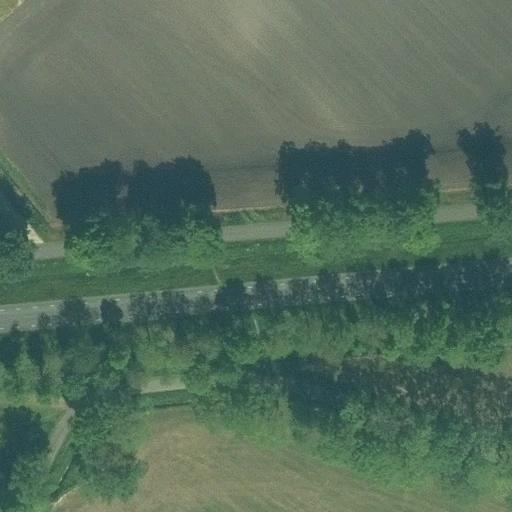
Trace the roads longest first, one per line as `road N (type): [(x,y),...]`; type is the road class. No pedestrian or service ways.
road 1 (secondary): [(511,269),(0,318)]
road 2 (unclassified): [(0,254),(511,207)]
road 3 (unclassified): [(511,458),(268,378),(109,389),(81,402)]
road 4 (unclassified): [(20,511),(81,402)]
